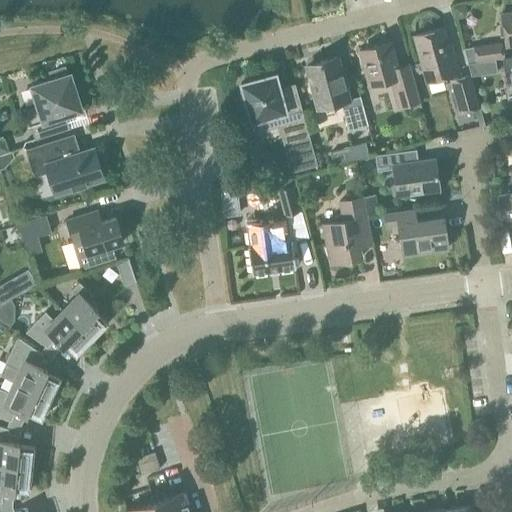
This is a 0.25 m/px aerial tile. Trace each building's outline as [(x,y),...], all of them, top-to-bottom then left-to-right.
[(511,12),(502,14),(506,45),(511,44),(511,12)] [(443,28),(415,36),(427,81),(458,73),(454,57),(451,57),(443,28)] [(397,68),(390,42),(360,50),(370,85),(391,79),(399,106),(420,100),(410,65),(397,68)] [(474,47),(464,48),(467,62),(477,61),(504,57),(502,43),(474,46),(474,47)] [(511,56),(503,58),(507,86),(511,84),(511,56)] [(320,63),(307,66),(318,108),(349,99),(337,57),(320,62),(320,63)] [(38,106),(23,110),(28,126),(31,126),(35,139),(70,128),(66,115),(81,109),(75,90),(73,91),(65,67),(50,71),(52,79),(32,86),(38,106)] [(241,83),(243,89),(240,93),(243,101),(246,103),(252,122),(277,115),(292,171),(316,164),(301,107),(286,111),(276,74),(241,83)] [(479,107),(470,75),(451,80),(460,112),(479,107)] [(349,130),(368,125),(362,102),(350,105),(353,116),(345,118),(349,130)] [(72,152),(67,138),(33,148),(41,173),(54,169),(61,192),(103,179),(94,148),(79,153),(77,154),(73,152),(72,152)] [(358,147),(327,151),(328,161),(359,158),(358,147)] [(418,161),(416,149),(375,154),(378,170),(393,168),(397,195),(439,189),(437,172),(435,159),(418,161)] [(201,159),(204,175),(222,172),(219,156),(201,159)] [(298,211),(292,187),(279,190),(285,214),(298,211)] [(511,192),(497,194),(502,226),(511,224),(511,197),(511,198),(511,192)] [(356,228),(368,226),(363,196),(340,201),(342,214),(335,215),(336,221),(323,223),(331,263),(362,257),(356,228)] [(418,221),(415,207),(383,212),(386,227),(398,225),(403,254),(448,248),(444,217),(418,221)] [(100,210),(67,220),(74,241),(83,238),(91,264),(115,257),(111,245),(124,241),(116,217),(103,221),(100,210)] [(38,236),(52,232),(46,214),(18,223),(28,255),(42,250),(38,236)] [(287,218),(247,223),(251,246),(248,246),(252,274),(296,268),(292,240),(290,240),(287,218)] [(116,261),(124,285),(136,281),(128,257),(116,261)] [(63,311),(92,339),(108,322),(97,311),(97,310),(88,301),(93,295),(79,282),(72,290),(77,296),(63,311)] [(76,355),(92,339),(63,311),(54,320),(45,311),(26,332),(47,347),(56,338),(64,345),(65,344),(76,355)] [(15,381),(52,398),(61,377),(47,370),(47,369),(38,365),(43,353),(18,336),(5,363),(20,370),(15,381)] [(42,419),(52,398),(15,381),(9,393),(0,388),(0,417),(14,421),(19,410),(27,414),(27,412),(42,419)] [(0,464),(33,468),(35,445),(19,443),(19,442),(8,441),(9,429),(0,426),(0,464)] [(155,452),(135,458),(140,474),(160,468),(158,462),(155,452)] [(33,468),(0,464),(0,502),(5,502),(6,490),(14,491),(14,489),(30,491),(33,468)] [(188,511),(183,492),(125,510),(126,511),(188,511)]
